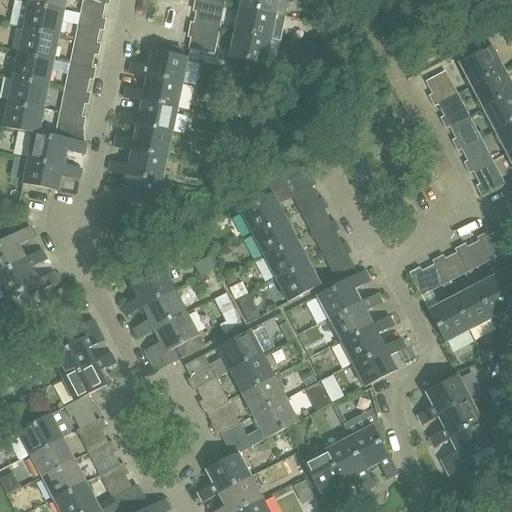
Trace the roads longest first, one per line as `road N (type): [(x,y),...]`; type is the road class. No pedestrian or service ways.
road 1 (residential): [(150,392),(82,251),(129,0)]
road 2 (residential): [(415,511),(419,494),(394,392),(435,365),(386,270)]
road 3 (residential): [(478,221),(410,98)]
road 4 (residential): [(172,472),(205,453),(169,383),(150,392)]
road 5 (residential): [(172,472),(155,481),(118,409),(150,392)]
road 6 (residential): [(386,270),(326,157)]
